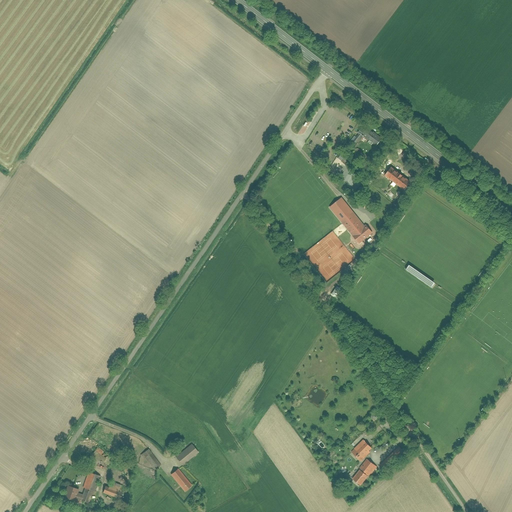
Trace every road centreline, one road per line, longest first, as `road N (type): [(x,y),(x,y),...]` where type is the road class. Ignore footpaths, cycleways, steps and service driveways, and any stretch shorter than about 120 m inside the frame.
road 1 (unclassified): [(25,511),(328,69)]
road 2 (track): [(243,191),(468,511)]
road 3 (primary): [(511,211),(328,69)]
